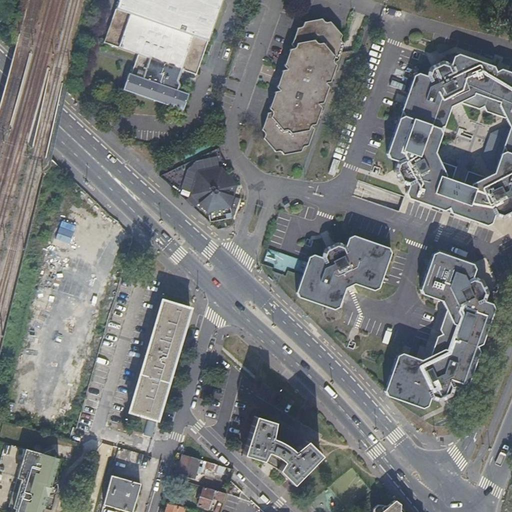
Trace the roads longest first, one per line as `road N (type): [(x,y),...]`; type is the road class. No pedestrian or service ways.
road 1 (secondary): [(227,269),(0,59)]
road 2 (secondary): [(0,82),(217,291)]
road 3 (secondary): [(437,476),(227,269)]
road 4 (secondary): [(217,291),(295,363),(414,498)]
road 5 (unknown): [(332,208),(401,17)]
road 6 (unknown): [(332,208),(506,261)]
road 7 (secondary): [(511,336),(466,447),(437,476)]
road 8 (residential): [(181,411),(288,511)]
road 9 (residential): [(181,411),(217,291)]
